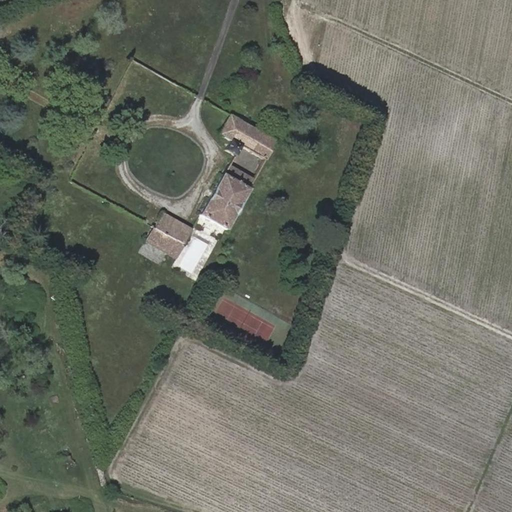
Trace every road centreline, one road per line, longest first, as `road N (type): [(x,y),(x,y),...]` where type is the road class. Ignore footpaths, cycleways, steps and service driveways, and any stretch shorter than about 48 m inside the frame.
road 1 (track): [(190,511),(131,492),(115,475),(184,329),(278,384),(296,376),(337,256),(511,335)]
road 2 (track): [(337,256),(384,122),(376,103),(305,74),(284,10),(288,0)]
road 3 (unknown): [(191,124),(156,119),(134,130),(125,159),(144,191),(185,204),(212,183),(219,158),(205,135)]
road 4 (track): [(511,101),(290,0)]
road 5 (unknown): [(238,0),(191,124)]
road 6 (track): [(511,395),(459,511)]
